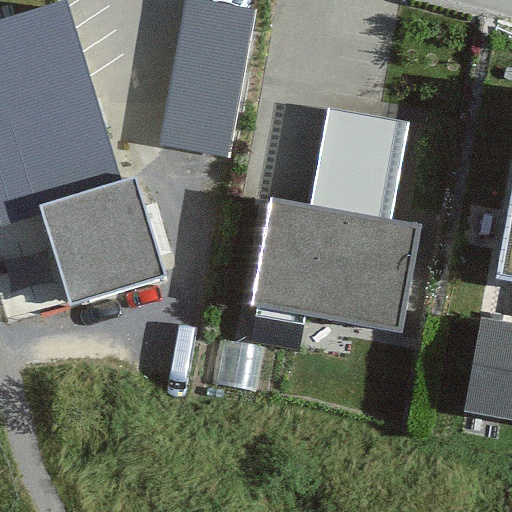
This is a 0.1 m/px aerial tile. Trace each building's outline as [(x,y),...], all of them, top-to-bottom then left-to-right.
[(118,175),(64,0),(51,0),(0,15),(0,187),(5,203),(48,190),(76,283),(159,259),(132,171),(118,175)] [(252,9),(203,0),(190,0),(165,136),(226,147),(252,9)] [(414,219),(277,194),(260,289),(398,313),(414,219)] [(0,215),(0,263),(14,307),(52,295),(24,208),(0,215)] [(511,318),(485,313),(469,399),(511,406),(511,318)]
